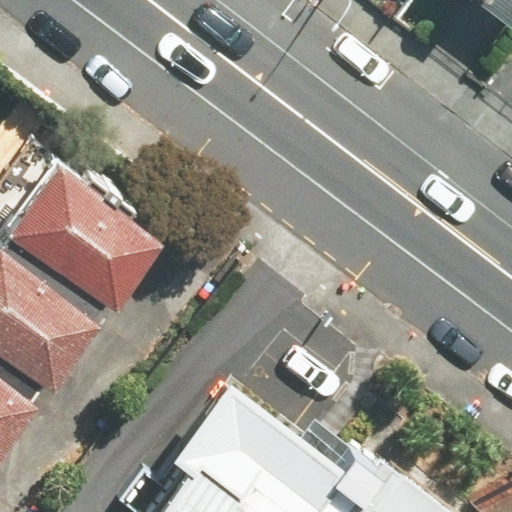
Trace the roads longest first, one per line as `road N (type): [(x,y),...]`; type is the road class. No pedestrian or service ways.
road 1 (unknown): [(0,477),(270,90)]
road 2 (unknown): [(77,511),(341,145)]
road 3 (secondary): [(511,276),(155,0)]
